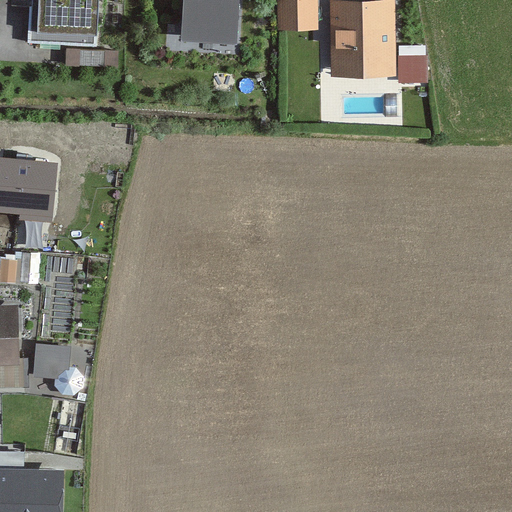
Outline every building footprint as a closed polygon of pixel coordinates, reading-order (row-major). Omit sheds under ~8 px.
[(94,0),(43,0),(42,23),(93,25),(94,0)] [(235,0),(186,0),(184,30),(234,33),(235,0)] [(315,22),(315,0),(280,0),(281,23),(315,22)] [(391,0),(342,0),(335,0),(336,68),(393,67),(391,0)] [(401,81),(430,81),(429,42),(400,43),(401,81)] [(49,164),(0,158),(0,207),(16,209),(15,220),(43,223),(49,164)] [(0,278),(19,281),(22,259),(0,255),(0,278)] [(17,305),(0,305),(0,357),(17,357),(17,305)] [(67,351),(38,349),(36,379),(65,380),(67,351)] [(59,467),(59,451),(28,451),(27,467),(59,467)] [(60,511),(62,468),(0,466),(0,511),(60,511)]
